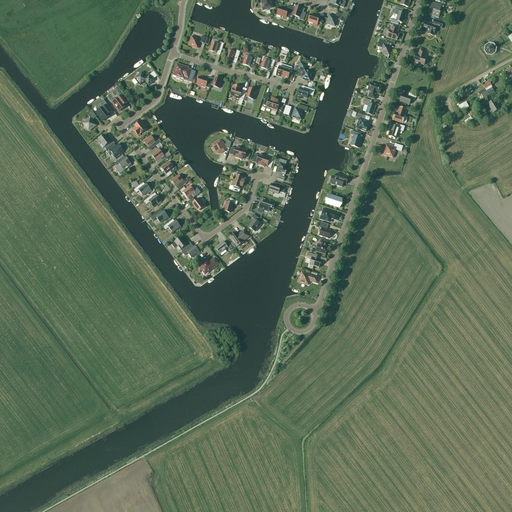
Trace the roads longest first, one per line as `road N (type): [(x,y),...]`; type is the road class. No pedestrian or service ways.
road 1 (residential): [(312,311),(419,0)]
road 2 (residential): [(257,175),(246,209),(199,234),(125,133)]
road 3 (residential): [(293,89),(171,54)]
